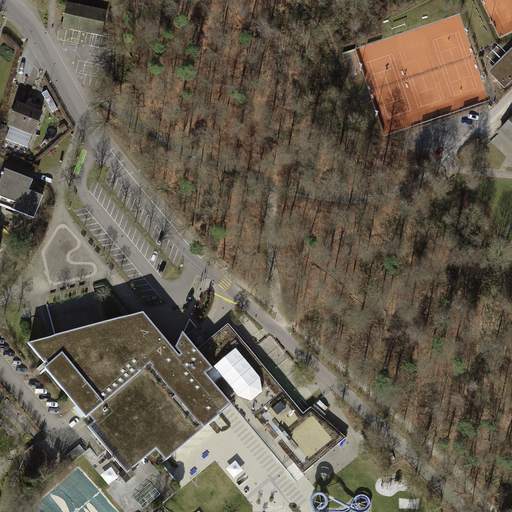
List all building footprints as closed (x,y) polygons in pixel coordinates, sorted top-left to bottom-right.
[(63,30),(104,37),(109,13),(68,5),(63,30)] [(488,72),(505,89),(511,82),(511,48),(511,49),(488,72)] [(8,127),(34,136),(41,117),(16,107),(8,127)] [(511,118),(496,135),(511,149),(511,118)] [(0,198),(0,204),(34,218),(43,196),(29,191),(33,180),(5,170),(0,182),(0,196),(1,197),(0,198)] [(144,318),(29,348),(45,367),(46,366),(49,370),(46,372),(86,420),(90,417),(95,424),(89,429),(127,475),(156,449),(162,456),(165,462),(204,430),(204,431),(218,419),(217,418),(232,406),(297,482),(346,440),(311,409),(303,416),(228,326),(196,353),(183,337),(176,352),(182,359),(179,362),(144,318)] [(80,445),(67,456),(73,462),(85,452),(80,445)] [(41,480),(56,468),(38,446),(23,457),(41,480)] [(134,495),(143,509),(161,497),(153,484),(134,495)]
